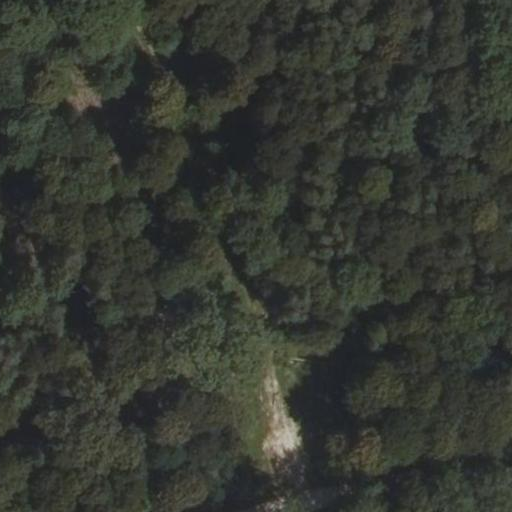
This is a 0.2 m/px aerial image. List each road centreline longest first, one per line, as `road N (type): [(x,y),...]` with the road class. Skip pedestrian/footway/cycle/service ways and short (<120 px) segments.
road 1 (track): [(134,0),(221,241),(300,502)]
road 2 (track): [(300,502),(511,452)]
